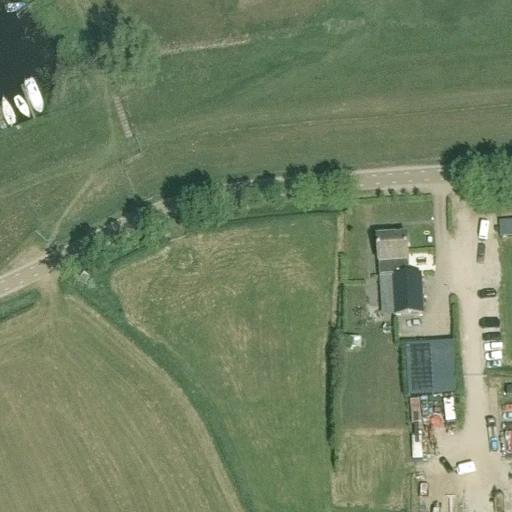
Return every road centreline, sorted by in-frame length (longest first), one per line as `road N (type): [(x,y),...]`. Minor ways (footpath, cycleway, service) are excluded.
road 1 (unclassified): [(511,169),(192,201),(0,288)]
road 2 (track): [(0,188),(193,119),(511,88)]
